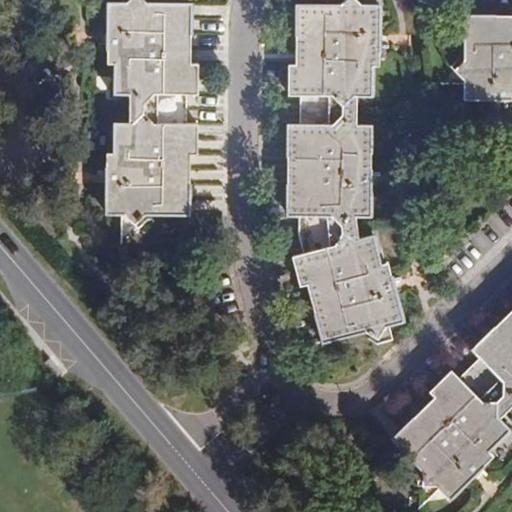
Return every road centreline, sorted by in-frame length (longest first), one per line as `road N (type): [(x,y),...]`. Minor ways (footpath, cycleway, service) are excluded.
road 1 (residential): [(250,0),(242,209),(268,364),(253,410)]
road 2 (residential): [(511,253),(379,382),(337,399),(253,410)]
road 3 (tertiary): [(0,242),(192,464)]
